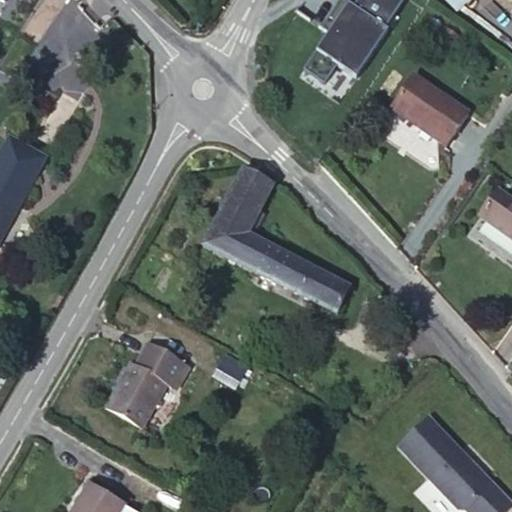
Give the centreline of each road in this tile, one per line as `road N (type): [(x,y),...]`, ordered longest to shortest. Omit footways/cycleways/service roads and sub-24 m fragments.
road 1 (tertiary): [(511,411),(384,263),(201,85)]
road 2 (tertiary): [(201,85),(186,129),(166,148),(0,440)]
